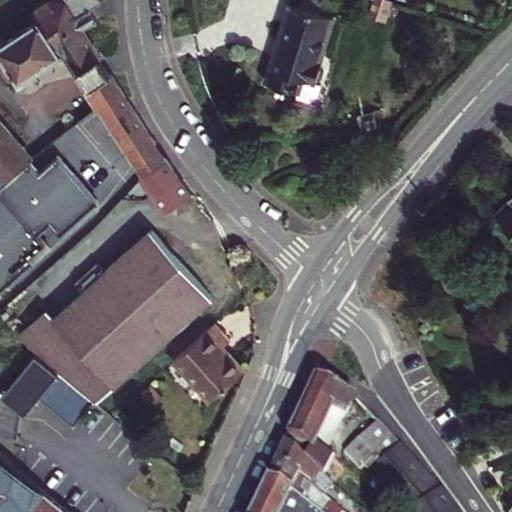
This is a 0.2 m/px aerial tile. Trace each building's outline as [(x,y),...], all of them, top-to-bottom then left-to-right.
[(77,18),(91,9),(104,1),(102,0),(70,0),(57,9),(53,2),(34,14),(39,21),(0,45),(0,53),(18,82),(63,54),(70,55),(81,73),(103,59),(84,29),(77,18)] [(325,70),(320,63),(333,16),(290,2),(278,44),(281,44),(269,83),(298,92),(303,78),(316,83),(322,78),(325,70)] [(372,14),(388,18),(390,8),(375,4),(372,14)] [(77,18),(84,29),(98,20),(91,9),(77,18)] [(277,49),(267,82),(269,83),(281,44),(278,44),(277,49)] [(0,68),(12,86),(18,82),(0,53),(0,68)] [(103,59),(81,73),(91,88),(112,74),(107,66),(103,59)] [(157,194),(179,180),(178,178),(169,164),(148,131),(112,74),(91,88),(157,194)] [(0,198),(6,205),(0,209),(0,294),(39,260),(36,255),(52,242),(44,231),(57,219),(69,233),(106,200),(66,153),(44,173),(34,161),(0,122),(0,198)] [(511,199),(499,214),(511,227),(511,199)] [(106,395),(116,386),(214,297),(153,230),(56,318),(48,308),(18,334),(36,354),(94,402),(112,416),(120,406),(106,395)] [(175,358),(212,400),(246,369),(233,355),(225,346),(232,339),(216,322),(175,358)] [(94,402),(36,354),(3,395),(26,415),(40,397),(75,425),(94,402)] [(344,420),(354,398),(314,378),(297,415),(285,438),(309,450),(302,461),(323,478),(333,458),(326,452),(316,443),(330,414),(342,419),(344,420)] [(330,414),(316,443),(326,452),(342,419),(330,414)] [(380,464),(399,446),(388,435),(377,423),(344,453),(360,470),(362,468),(374,457),(380,464)] [(285,438),(283,444),(302,461),(309,450),(285,438)] [(310,489),(322,497),(332,485),(323,478),(302,461),(283,444),(279,453),(275,461),(313,484),(310,489)] [(368,475),(402,511),(412,511),(440,492),(399,446),(380,464),(368,475)] [(0,511),(73,511),(13,462),(0,451),(0,511)] [(362,468),(368,475),(380,464),(374,457),(362,468)] [(270,472),(266,480),(290,492),(302,500),(304,501),(315,510),(317,511),(340,511),(322,497),(310,489),(313,484),(275,461),(270,472)] [(256,501),(280,511),(296,511),(302,500),(290,492),(266,480),(259,493),(256,501)] [(454,511),(440,492),(412,511),(454,511)] [(317,511),(315,510),(304,501),(302,500),(296,511),(317,511)] [(280,511),(256,501),(250,511),(280,511)]
